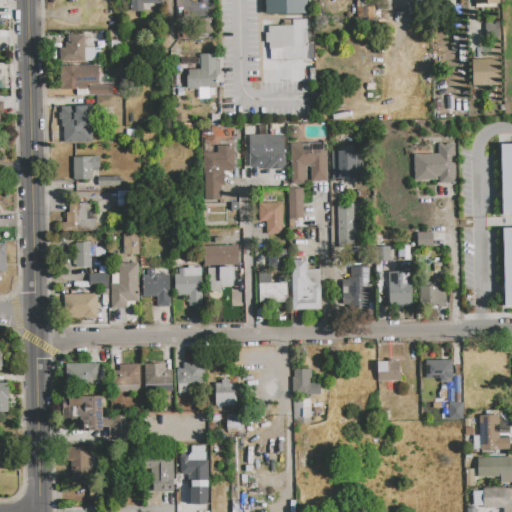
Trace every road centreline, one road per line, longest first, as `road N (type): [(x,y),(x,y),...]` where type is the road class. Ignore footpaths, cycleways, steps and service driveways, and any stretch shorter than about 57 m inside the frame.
road 1 (residential): [(40,511),(27,0)]
road 2 (residential): [(35,329),(53,339),(511,329)]
road 3 (residential): [(238,0),(243,90),(257,100),(305,99)]
